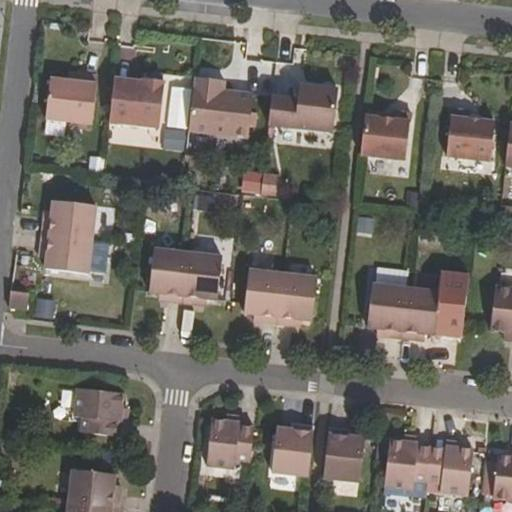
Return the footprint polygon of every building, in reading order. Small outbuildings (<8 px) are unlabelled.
[(51,79),(46,120),(93,125),(99,77),(69,74),(68,81),(51,79)] [(195,78),(189,131),(248,138),(253,94),(224,91),(225,81),(195,78)] [(110,123),(159,129),(164,85),(143,83),(143,86),(132,84),(132,81),(115,79),(110,123)] [(273,97),(269,125),(333,133),(338,90),(300,86),(298,100),(273,97)] [(452,109),(447,157),(490,162),(495,123),(468,120),(469,111),(452,109)] [(366,112),(361,155),(407,160),(412,112),(395,110),(394,115),(366,112)] [(158,148),(181,151),(184,132),(161,129),(158,148)] [(241,172),(240,184),(274,186),(275,174),(241,172)] [(43,234),(92,240),(96,206),(53,201),(51,220),(44,220),(43,234)] [(46,269),(88,274),(92,240),(43,234),(42,249),(47,249),(46,269)] [(189,253),(155,249),(150,292),(170,294),(169,301),(183,303),(189,253)] [(189,253),(183,303),(198,304),(198,297),(218,300),(223,257),(189,253)] [(264,322),(278,324),(284,274),(250,270),(245,313),(264,315),(264,322)] [(284,274),(278,324),(293,325),(293,319),(312,321),(318,278),(284,274)] [(387,336),(401,338),(407,288),(373,284),(368,327),(388,329),(387,336)] [(511,338),(511,341),(511,340),(511,289),(497,287),(492,330),(511,332),(511,338)] [(407,288),(401,338),(416,340),(417,333),(436,335),(441,292),(407,288)] [(10,308),(28,310),(29,293),(11,291),(10,308)] [(34,298),(32,315),(51,317),(53,300),(34,298)] [(82,432),(116,436),(118,421),(121,422),(124,394),(79,389),(75,416),(84,417),(82,432)] [(236,460),(251,461),(255,427),(240,426),(240,422),(212,420),(208,465),(236,468),(236,460)] [(273,472),(309,476),(315,426),(300,424),(299,430),(278,428),(273,472)] [(325,478),(361,482),(366,438),(344,436),(345,429),(330,428),(325,478)] [(414,480),(429,481),(433,448),(419,446),(419,443),(391,440),(385,486),(413,489),(414,480)] [(433,448),(429,481),(442,483),(441,492),(469,495),(474,450),(447,446),(446,449),(433,448)] [(494,499),(511,500),(511,456),(499,455),(494,499)] [(73,470),(69,504),(119,509),(120,495),(114,494),(116,475),(73,470)]
